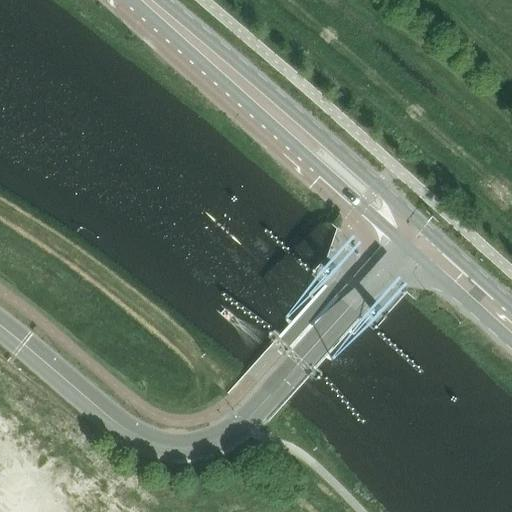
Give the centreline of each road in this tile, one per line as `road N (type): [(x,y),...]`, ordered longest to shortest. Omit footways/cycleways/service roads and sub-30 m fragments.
road 1 (secondary): [(416,235),(142,0)]
road 2 (secondary): [(252,415),(197,445),(143,440),(0,324)]
road 3 (secondary): [(252,415),(416,235)]
road 4 (secondary): [(511,322),(416,235)]
